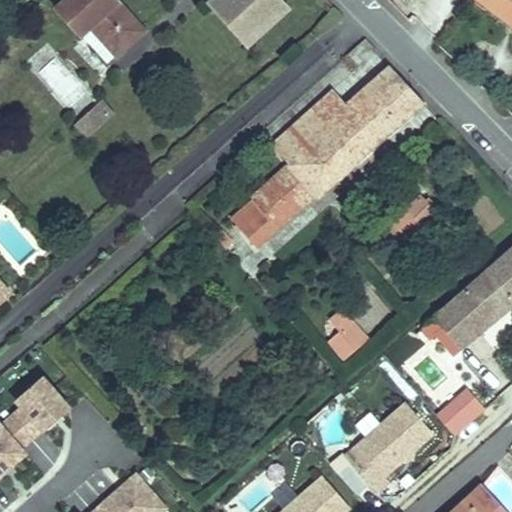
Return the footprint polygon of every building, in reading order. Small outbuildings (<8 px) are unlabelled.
[(114,0),(67,0),(55,10),(78,38),(90,28),(115,58),(143,34),(114,0)] [(240,50),(281,16),(268,0),(222,0),(208,12),(240,50)] [(511,0),(475,0),(511,28),(511,0)] [(90,28),(78,38),(103,68),(115,58),(90,28)] [(260,195),(285,227),(424,101),(390,67),(344,106),(321,126),(299,101),(259,136),(280,161),(288,171),(260,195)] [(322,81),(299,101),(321,126),(344,106),(322,81)] [(98,107),(74,127),(78,132),(90,122),(96,129),(108,119),(98,107)] [(434,211),(419,196),(405,209),(419,223),(434,211)] [(345,204),(352,214),(361,206),(353,197),(345,204)] [(367,212),(361,217),(368,224),(373,219),(367,212)] [(378,224),(373,219),(368,224),(372,229),(378,224)] [(511,247),(456,298),(491,336),(511,317),(511,247)] [(369,324),(399,311),(384,276),(353,289),(369,324)] [(456,298),(433,320),(467,357),(491,336),(456,298)] [(344,361),(370,339),(341,305),(325,319),(335,332),(326,340),(344,361)] [(467,357),(433,320),(413,335),(432,354),(441,347),(458,366),(467,357)] [(441,347),(432,354),(449,374),(458,366),(441,347)] [(47,386),(1,427),(23,454),(72,414),(47,386)] [(466,388),(434,415),(454,438),(486,410),(466,388)] [(402,406),(340,460),(371,495),(384,483),(381,480),(400,463),(400,455),(407,455),(428,438),(402,406)] [(0,484),(29,461),(23,454),(1,427),(0,425),(0,484)] [(400,455),(400,463),(408,463),(407,455),(400,455)] [(137,475),(95,511),(167,511),(169,511),(137,475)] [(343,511),(345,511),(318,481),(282,511),(343,511)] [(498,511),(475,485),(443,511),(498,511)] [(277,511),(283,507),(274,498),(258,511),(277,511)]
